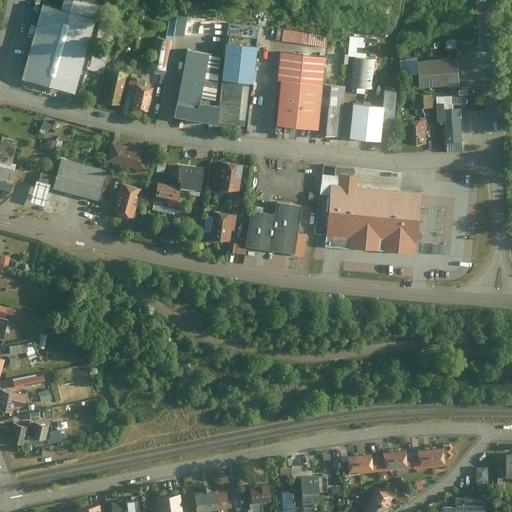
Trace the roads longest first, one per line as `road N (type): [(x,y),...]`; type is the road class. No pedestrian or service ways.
road 1 (residential): [(496,158),(397,161),(254,146),(127,128),(0,95)]
road 2 (residential): [(496,433),(484,425),(390,428),(13,504)]
road 3 (residential): [(478,300),(218,271),(0,221)]
road 4 (unclassified): [(496,158),(484,0)]
